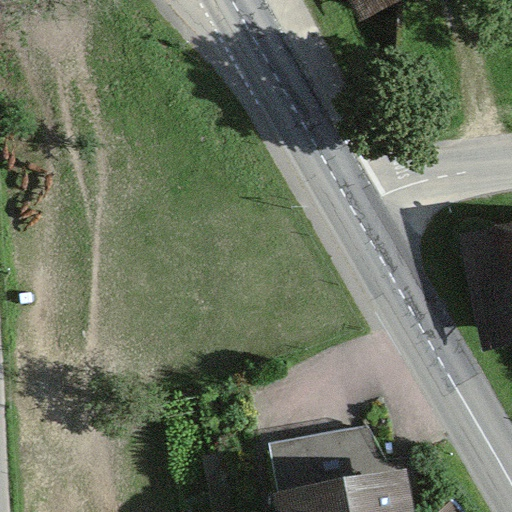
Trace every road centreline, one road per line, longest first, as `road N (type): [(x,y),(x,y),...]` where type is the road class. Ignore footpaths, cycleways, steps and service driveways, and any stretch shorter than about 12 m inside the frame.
road 1 (secondary): [(345,198),(511,495)]
road 2 (secondary): [(232,0),(345,198)]
road 3 (unclassified): [(345,198),(511,168)]
